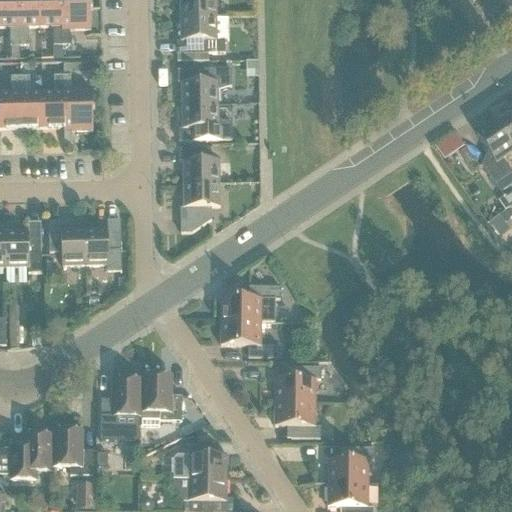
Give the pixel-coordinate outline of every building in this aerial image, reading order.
[(0,0),(0,29),(9,30),(10,48),(19,48),(18,0),(0,0)] [(18,0),(19,48),(29,47),(28,29),(40,29),(39,0),(18,0)] [(62,47),(60,0),(39,0),(40,29),(53,29),(53,47),(62,47)] [(60,0),(62,47),(70,47),(70,32),(90,31),(89,0),(60,0)] [(179,0),(180,20),(216,19),(215,0),(179,0)] [(180,20),(181,43),(177,43),(177,56),(223,55),(223,42),(228,42),(227,19),(216,19),(180,20)] [(258,62),(246,63),(246,71),(258,71),(258,62)] [(182,108),(217,107),(217,92),(231,89),(231,71),(177,72),(178,85),(181,85),(182,108)] [(43,131),(64,130),(63,77),(54,77),(54,95),(42,96),(43,131)] [(91,91),(71,92),(71,77),(63,77),(64,130),(64,146),(72,146),(72,133),(92,133),(91,91)] [(20,78),(10,78),(11,96),(0,96),(0,131),(21,131),(20,78)] [(21,131),(43,131),(42,96),(30,96),(29,78),(20,78),(21,131)] [(232,142),(232,125),(218,122),(217,107),(182,108),(182,131),(178,131),(179,144),(232,142)] [(511,111),(495,123),(511,149),(511,111)] [(511,153),(511,149),(495,123),(476,136),(492,159),(481,165),(499,192),(511,183),(511,174),(502,159),(511,153)] [(451,134),(431,148),(441,161),(460,148),(451,134)] [(179,163),(183,163),(183,186),(219,186),(218,162),(210,162),(210,150),(179,151),(179,163)] [(219,209),(219,186),(183,186),(184,210),(180,210),(180,235),(191,235),(211,222),(211,209),(219,209)] [(498,217),(488,226),(499,238),(509,230),(498,217)] [(85,268),(109,267),(109,273),(120,273),(120,274),(121,274),(120,222),(107,222),(107,232),(83,232),(85,268)] [(48,224),(49,255),(61,254),(62,268),(85,268),(83,232),(61,233),(61,223),(48,224)] [(5,234),(6,270),(28,270),(28,276),(42,275),(41,255),(41,224),(28,224),(28,234),(5,234)] [(249,301),(221,300),(221,324),(261,325),(261,301),(280,301),(280,289),(249,289),(249,301)] [(8,308),(11,352),(19,351),(18,307),(8,308)] [(248,360),(279,361),(279,348),(260,348),(261,325),(221,324),(220,348),(248,348),(248,360)] [(291,369),(291,381),(275,381),(275,405),(315,405),(315,382),(321,382),(321,369),(291,369)] [(159,428),(159,423),(181,423),(182,398),(170,398),(170,378),(143,377),(143,427),(159,428)] [(101,401),(100,426),(123,427),(123,418),(139,419),(140,382),(113,381),(113,401),(101,401)] [(275,405),(274,429),(291,429),(291,441),(320,441),(320,429),(314,429),(315,405),(275,405)] [(54,432),(54,469),(70,469),(70,478),(92,478),(93,453),(80,453),(81,433),(54,432)] [(107,435),(97,435),(97,446),(107,446),(107,435)] [(12,448),(11,482),(34,482),(34,474),(50,474),(51,437),(24,437),(24,449),(12,448)] [(214,458),(214,445),(185,445),(185,458),(177,457),(173,460),(173,480),(225,481),(226,458),(214,458)] [(374,463),(374,450),(345,450),(344,462),(328,462),(328,485),(368,486),(368,462),(374,463)] [(98,456),(97,467),(107,467),(107,456),(98,456)] [(184,503),(183,511),(212,511),(213,504),(225,504),(225,481),(173,480),(173,493),(173,496),(174,498),(175,500),(177,501),(179,502),(181,503),(184,503)] [(367,509),(368,486),(328,485),(327,509),(344,509),(343,511),(373,511),(373,509),(367,509)] [(75,511),(94,511),(95,489),(76,489),(75,511)]
